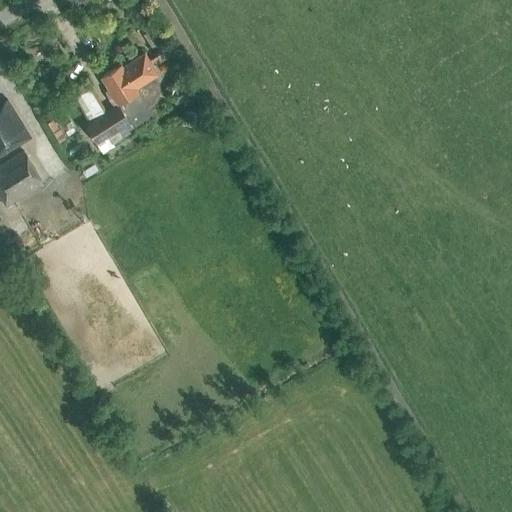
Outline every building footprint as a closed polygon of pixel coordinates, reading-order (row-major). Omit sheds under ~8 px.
[(136,0),(125,7),(137,28),(149,20),(136,0)] [(151,47),(159,42),(150,29),(143,34),(151,47)] [(155,84),(154,80),(152,76),(156,73),(143,52),(121,67),(119,64),(100,77),(117,103),(118,102),(133,126),(151,114),(145,106),(149,103),(152,100),(154,96),(155,92),(156,88),(155,84)] [(132,127),(117,104),(106,112),(91,88),(75,98),(89,120),(83,124),(102,153),(113,145),(113,144),(130,133),(128,130),(132,127)] [(0,155),(30,137),(7,99),(0,103),(0,155)] [(204,103),(190,112),(193,117),(207,108),(204,103)] [(203,128),(208,125),(202,116),(197,119),(203,128)] [(20,200),(44,186),(22,151),(0,164),(0,199),(5,207),(20,198),(20,200)]
